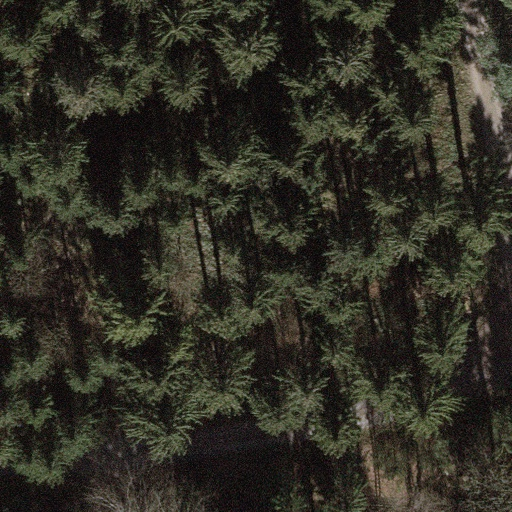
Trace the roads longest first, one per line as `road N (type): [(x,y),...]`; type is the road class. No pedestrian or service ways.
road 1 (track): [(0,461),(226,441),(511,379)]
road 2 (track): [(511,218),(470,0)]
